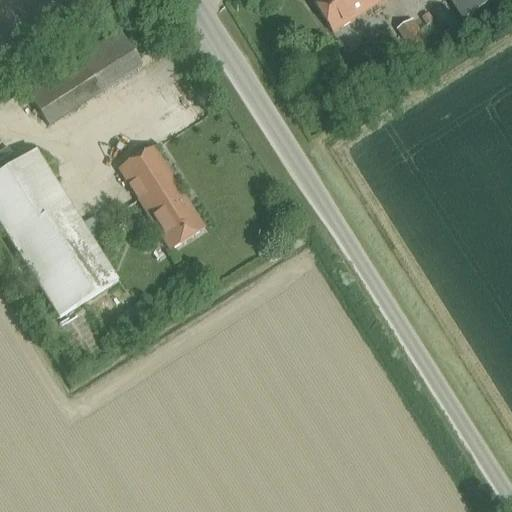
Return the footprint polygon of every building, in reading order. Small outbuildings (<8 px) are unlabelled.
[(332,35),(387,0),(311,0),(310,1),(332,35)] [(447,0),(463,23),(500,0),(447,0)] [(412,63),(431,51),(413,21),(395,32),(406,50),(405,51),(412,63)] [(120,35),(26,95),(47,129),(141,69),(120,35)] [(110,112),(119,128),(131,121),(135,127),(151,117),(155,123),(169,114),(157,94),(146,101),(142,94),(110,112)] [(169,253),(203,231),(153,151),(119,173),(169,253)] [(9,152),(0,158),(0,174),(17,164),(9,152)] [(37,157),(0,180),(0,229),(56,319),(115,282),(37,157)]
